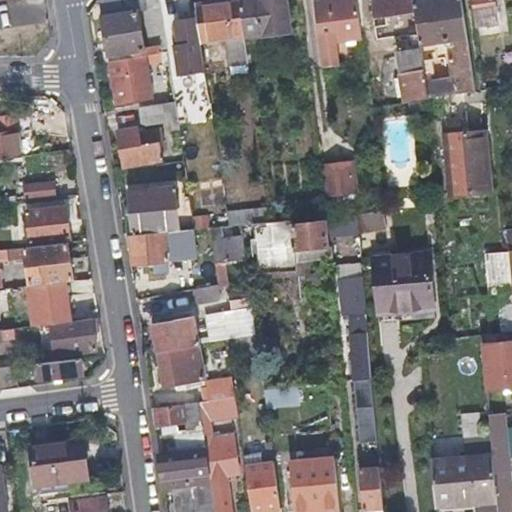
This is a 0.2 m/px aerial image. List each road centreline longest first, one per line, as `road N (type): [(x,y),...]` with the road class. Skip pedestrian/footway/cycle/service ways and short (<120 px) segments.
road 1 (residential): [(78,74),(130,397)]
road 2 (residential): [(0,413),(130,397)]
